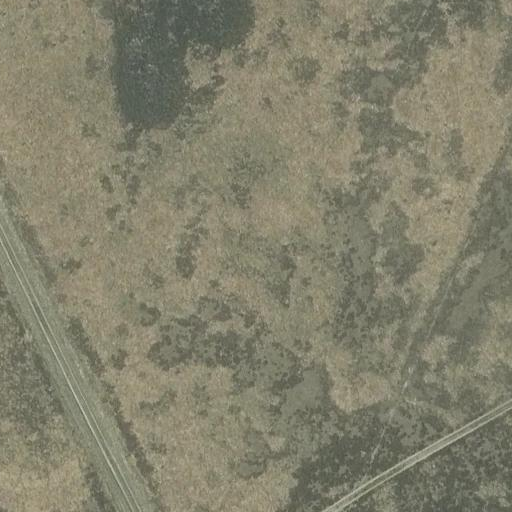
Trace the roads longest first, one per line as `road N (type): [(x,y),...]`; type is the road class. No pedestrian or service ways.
road 1 (track): [(132,511),(0,239)]
road 2 (track): [(332,511),(511,408)]
